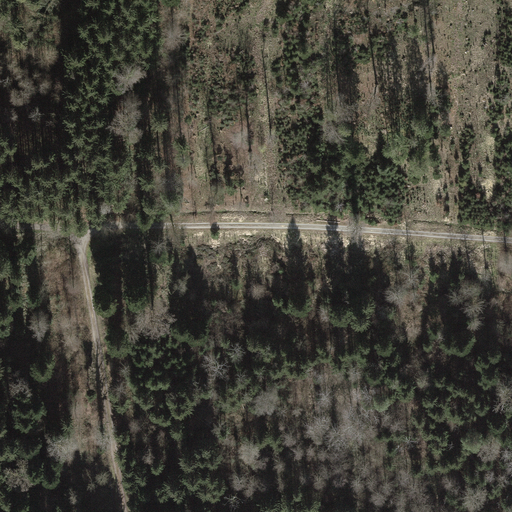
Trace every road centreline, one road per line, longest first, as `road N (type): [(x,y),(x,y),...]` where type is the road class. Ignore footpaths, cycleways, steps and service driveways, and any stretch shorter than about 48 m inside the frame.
road 1 (track): [(77,229),(337,226),(511,236)]
road 2 (track): [(122,511),(77,229)]
